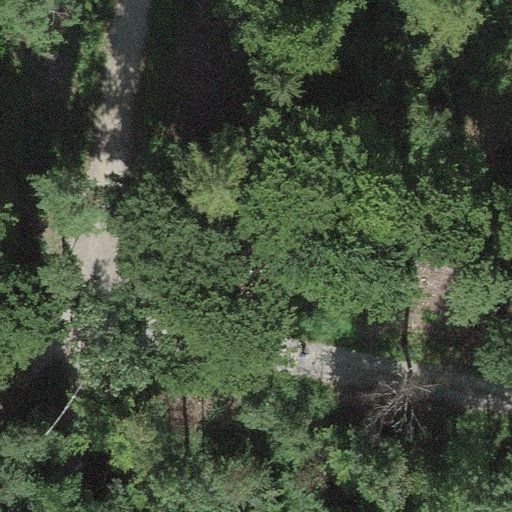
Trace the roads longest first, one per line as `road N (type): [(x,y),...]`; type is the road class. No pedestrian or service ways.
road 1 (track): [(511,402),(91,314)]
road 2 (track): [(137,0),(91,314)]
road 3 (track): [(72,511),(91,314)]
road 4 (track): [(0,422),(91,314)]
